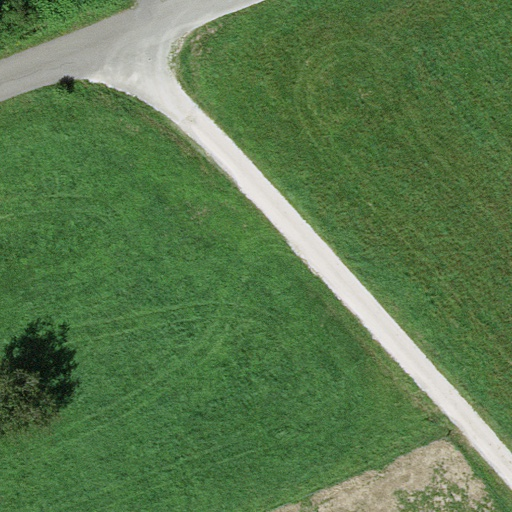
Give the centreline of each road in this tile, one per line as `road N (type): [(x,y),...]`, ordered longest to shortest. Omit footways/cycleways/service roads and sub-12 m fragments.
road 1 (track): [(511,477),(190,130),(103,50)]
road 2 (residential): [(0,86),(233,0)]
